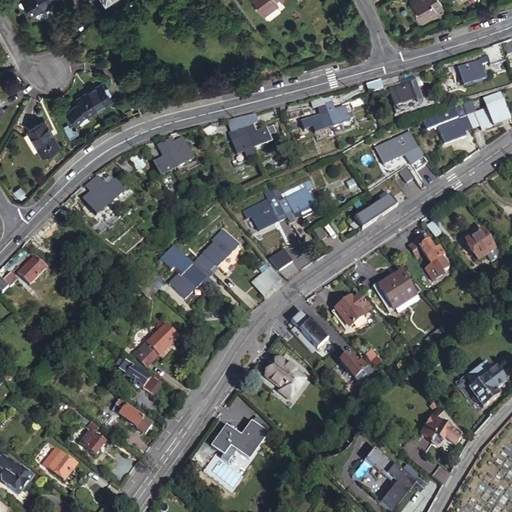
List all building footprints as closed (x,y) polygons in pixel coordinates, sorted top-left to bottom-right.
[(21,0),(31,14),(34,12),(26,0),(21,0)] [(53,0),(26,0),(34,12),(53,0)] [(255,0),(265,12),(280,1),(279,0),(255,0)] [(440,3),(438,0),(410,0),(409,0),(419,19),(436,11),(434,6),(440,3)] [(485,79),(480,61),(457,68),(463,87),(485,79)] [(103,81),(79,97),(81,101),(88,111),(90,113),(114,98),(103,81)] [(381,82),(366,86),(369,95),(383,90),(381,82)] [(417,101),(411,83),(389,90),(395,108),(417,101)] [(502,100),(499,92),(484,97),(487,104),(495,101),(495,103),(502,100)] [(327,106),(334,129),(351,123),(346,110),(337,113),(331,95),(323,98),(326,106),(327,106)] [(366,103),(364,97),(353,101),(355,107),(366,103)] [(323,98),(314,101),(316,109),(319,108),(326,106),(323,98)] [(88,111),(81,101),(74,105),(68,111),(78,120),(85,114),(88,111)] [(470,101),(461,104),(465,112),(473,109),(470,101)] [(473,109),(465,112),(471,128),(478,125),(480,130),(502,121),(495,103),(495,101),(487,104),(473,109)] [(315,134),(334,129),(327,106),(326,106),(319,108),(321,118),(311,121),(313,128),(315,134)] [(86,115),(90,113),(88,111),(85,114),(78,120),(80,122),(86,115)] [(465,112),(437,122),(445,143),(467,134),(465,130),(471,128),(465,112)] [(247,128),(253,125),(258,124),(255,116),(243,118),(247,128)] [(61,143),(45,117),(28,127),(45,154),(61,143)] [(243,118),(238,119),(242,130),(247,128),(243,118)] [(238,119),(228,122),(230,132),(229,135),(232,141),(243,137),(240,130),(242,130),(238,119)] [(288,128),(284,119),(279,121),(283,131),(288,128)] [(304,131),(313,128),(311,121),(301,123),(304,131)] [(247,128),(254,148),(271,142),(269,135),(273,134),(272,131),(274,130),(273,127),(256,133),(253,125),(247,128)] [(244,152),(254,148),(247,128),(242,130),(240,130),(243,137),(232,141),(237,155),(244,152)] [(410,151),(402,135),(374,148),(383,165),(404,155),(403,154),(410,151)] [(183,137),(172,142),(177,152),(187,147),(184,141),(183,137)] [(172,139),(164,143),(176,170),(194,162),(187,147),(177,152),(172,142),(172,139)] [(176,170),(164,143),(156,146),(162,159),(152,163),(159,178),(176,170)] [(254,148),(244,152),(247,160),(257,156),(254,148)] [(134,168),(145,164),(143,158),(139,160),(137,153),(129,156),(134,168)] [(132,168),(124,158),(118,164),(126,174),(132,168)] [(406,167),(399,172),(407,182),(413,177),(406,167)] [(98,177),(92,182),(111,204),(112,204),(125,193),(116,181),(114,181),(107,187),(103,183),(98,177)] [(107,187),(114,181),(111,177),(103,183),(107,187)] [(276,187),(271,189),(276,199),(304,184),(306,189),(312,186),(307,177),(279,192),(276,187)] [(355,187),(352,180),(345,183),(349,190),(355,187)] [(111,204),(92,182),(86,187),(91,193),(95,198),(87,204),(97,216),(112,204),(111,204)] [(294,214),(314,203),(306,189),(304,184),(276,199),(284,214),(292,210),(294,214)] [(271,189),(269,185),(261,189),(268,203),(249,213),(258,232),(279,222),(277,218),(284,214),(276,199),(271,189)] [(354,219),(361,230),(396,205),(387,191),(379,196),(382,200),(361,214),(354,219)] [(95,198),(91,193),(83,200),(87,204),(95,198)] [(382,200),(379,196),(358,210),(361,214),(382,200)] [(80,206),(75,201),(68,207),(73,212),(80,206)] [(286,218),(289,222),(296,218),(295,217),(301,216),(317,208),(314,203),(294,214),(292,210),(284,214),(286,218)] [(42,235),(40,234),(37,237),(49,248),(72,222),(60,210),(54,217),(59,221),(53,227),(51,225),(46,231),(42,235)] [(434,222),(427,228),(435,237),(436,237),(442,232),(434,222)] [(318,226),(312,231),(320,243),(327,238),(318,226)] [(486,255),(497,247),(482,228),(467,240),(481,259),(486,255)] [(215,243),(199,260),(209,270),(214,265),(217,268),(238,246),(223,231),(212,241),(215,243)] [(445,255),(439,247),(435,250),(433,248),(423,234),(414,241),(414,242),(408,247),(417,259),(423,254),(432,265),(426,269),(434,281),(445,273),(444,272),(450,267),(442,257),(445,255)] [(502,254),(497,247),(486,255),(491,262),(502,254)] [(30,285),(47,269),(35,257),(19,274),(30,285)] [(209,270),(199,260),(183,275),(181,273),(170,283),(186,298),(208,277),(205,274),(209,270)] [(284,278),(272,263),(266,269),(278,282),(284,278)] [(260,275),(272,288),(278,282),(266,269),(260,275)] [(153,270),(145,279),(157,289),(165,280),(153,270)] [(417,294),(412,287),(401,272),(393,277),(393,278),(379,288),(398,314),(420,299),(417,294)] [(0,279),(0,290),(3,294),(14,283),(12,280),(13,278),(10,275),(2,282),(0,279)] [(260,275),(254,281),(266,294),(272,288),(260,275)] [(157,289),(145,279),(137,287),(149,298),(157,289)] [(417,294),(420,291),(415,285),(412,287),(417,294)] [(364,304),(357,295),(353,298),(352,299),(350,297),(349,296),(348,298),(333,310),(348,328),(362,316),(362,315),(361,314),(357,310),(363,306),(364,304)] [(367,310),(363,306),(357,310),(361,314),(362,315),(367,310)] [(157,326),(161,330),(166,324),(162,320),(159,322),(161,323),(157,326)] [(166,324),(161,330),(147,344),(159,356),(160,357),(179,336),(166,324)] [(314,345),(311,341),(300,352),(303,355),(314,345)] [(159,356),(147,344),(135,357),(138,359),(143,352),(154,361),(159,356)] [(143,352),(138,359),(148,368),(154,361),(143,352)] [(442,360),(437,354),(431,359),(436,365),(442,360)] [(362,361),(360,363),(358,365),(355,363),(348,355),(340,363),(355,379),(368,367),(362,361)] [(286,395),(302,375),(279,356),(265,374),(279,385),(277,388),(286,395)] [(121,369),(143,387),(150,378),(128,360),(121,369)] [(493,370),(488,363),(469,378),(476,386),(470,390),(485,408),(504,394),(498,386),(503,382),(493,370)] [(497,366),(493,370),(503,382),(507,379),(497,366)] [(161,381),(153,375),(150,378),(143,387),(151,394),(161,381)] [(384,384),(376,376),(373,379),(381,387),(384,384)] [(124,411),(127,406),(122,402),(118,406),(124,411)] [(442,410),(436,404),(433,407),(438,413),(442,410)] [(115,411),(120,416),(124,411),(118,406),(115,411)] [(137,429),(143,419),(127,406),(124,411),(120,416),(137,429)] [(463,438),(465,436),(442,410),(438,413),(433,418),(422,435),(433,441),(434,444),(439,448),(442,447),(445,441),(457,448),(463,438)] [(249,419),(259,426),(263,420),(253,413),(249,419)] [(144,418),(143,419),(137,429),(145,435),(153,425),(144,418)] [(110,431),(114,426),(112,424),(114,422),(109,419),(104,426),(110,431)] [(247,457),(266,431),(259,426),(249,419),(239,433),(225,423),(210,444),(221,452),(219,456),(226,462),(230,462),(233,457),(231,452),(234,448),(247,457)] [(80,443),(96,456),(107,443),(91,430),(80,443)] [(53,458),(59,450),(57,448),(45,463),(50,467),(55,460),(53,458)] [(78,465),(64,454),(59,450),(53,458),(55,460),(50,467),(66,480),(78,465)] [(12,477),(21,467),(10,458),(9,459),(4,455),(0,459),(0,467),(5,472),(1,477),(1,480),(4,483),(6,480),(10,475),(12,477)] [(35,478),(21,467),(12,477),(10,475),(6,480),(4,483),(20,495),(35,478)] [(117,472),(112,468),(107,474),(112,478),(117,472)] [(423,511),(389,483),(375,501),(388,511),(423,511)] [(388,511),(375,501),(368,510),(370,511),(388,511)]
